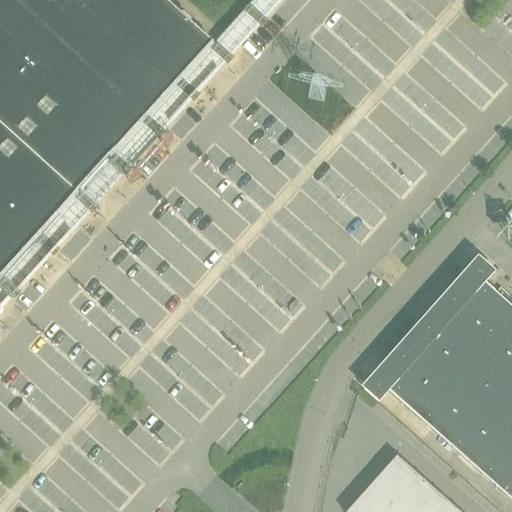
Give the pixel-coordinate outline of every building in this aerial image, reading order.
[(0,0),(0,281),(146,120),(13,0),(0,0)] [(214,46),(163,0),(13,0),(146,120),(214,46)] [(378,389),(493,257),(476,242),(360,373),(378,389)] [(389,392),(511,502),(511,312),(494,297),(496,295),(485,284),(389,392)] [(455,511),(396,460),(350,511),(455,511)]
